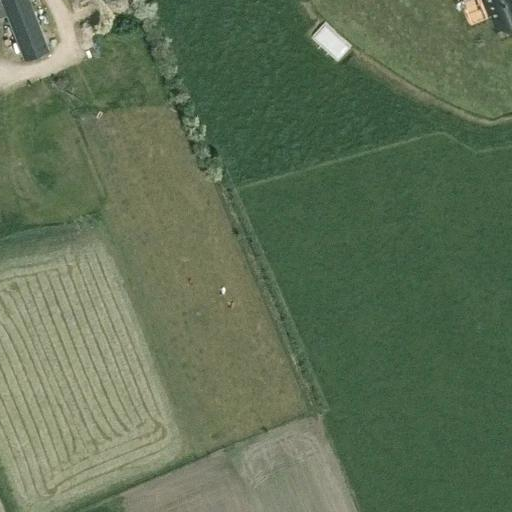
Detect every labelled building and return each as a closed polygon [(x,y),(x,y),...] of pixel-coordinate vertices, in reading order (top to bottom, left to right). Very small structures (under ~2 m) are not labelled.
[(0,0),(0,14),(7,12),(25,56),(47,48),(28,0),(0,0)] [(108,0),(81,0),(84,8),(108,0)] [(511,0),(487,0),(497,24),(511,17),(511,0)] [(109,9),(93,17),(102,35),(119,26),(109,9)] [(116,62),(115,36),(98,37),(99,62),(116,62)] [(37,103),(29,107),(40,129),(57,121),(41,90),(33,95),(37,103)] [(23,107),(10,115),(17,127),(30,119),(23,107)]
